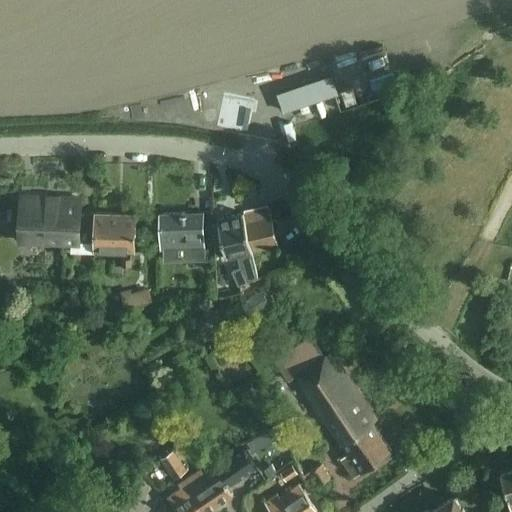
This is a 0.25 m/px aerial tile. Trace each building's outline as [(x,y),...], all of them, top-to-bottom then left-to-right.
[(286,110),(338,93),(332,74),(280,92),(286,110)] [(253,101),(223,95),(217,125),(247,131),(253,101)] [(79,242),(80,225),(80,198),(21,197),(20,209),(21,209),(21,225),(20,234),(19,240),(71,242),(71,241),(79,242)] [(277,246),(269,208),(244,214),(252,251),(277,246)] [(71,242),(71,251),(95,252),(95,249),(134,250),(135,213),(96,212),(96,213),(81,212),(79,242),(71,241),(71,242)] [(202,212),(160,213),(161,249),(163,249),(163,259),(201,258),(201,256),(201,248),(204,248),(202,212)] [(237,285),(257,277),(252,252),(242,212),(216,218),(216,220),(212,221),(213,247),(214,255),(224,252),(225,257),(237,255),(240,267),(232,271),(237,285)] [(204,248),(201,248),(201,256),(213,256),(214,255),(213,247),(204,248)] [(130,289),(120,291),(124,308),(152,301),(149,288),(131,292),(130,289)] [(260,290),(240,303),(250,318),(270,305),(260,290)] [(325,355),(317,342),(312,334),(274,360),(287,381),(296,375),(347,453),(340,458),(353,477),(391,451),(370,421),(374,418),(330,352),(325,355)] [(275,426),(256,437),(262,447),(281,436),(275,426)] [(166,432),(143,446),(150,456),(173,442),(166,432)] [(177,444),(194,458),(202,448),(184,435),(177,444)] [(200,468),(183,480),(192,494),(204,511),(206,511),(232,494),(226,485),(256,466),(243,446),(213,466),(203,473),(200,468)] [(161,459),(174,479),(187,471),(174,450),(161,459)] [(270,464),(262,469),(266,476),(274,472),(270,464)] [(318,485),(329,479),(321,464),(310,470),(318,485)] [(291,465),(280,473),(285,480),(296,473),(291,465)] [(511,472),(500,476),(511,510),(511,509),(511,472)] [(259,478),(246,487),(249,490),(262,481),(259,478)] [(267,491),(277,485),(273,478),(263,484),(267,491)] [(181,487),(167,496),(173,505),(177,511),(204,511),(192,494),(183,480),(178,483),(181,487)] [(315,511),(316,511),(298,484),(278,497),(277,496),(266,503),(271,511),(315,511)] [(462,511),(454,497),(428,511),(462,511)]
